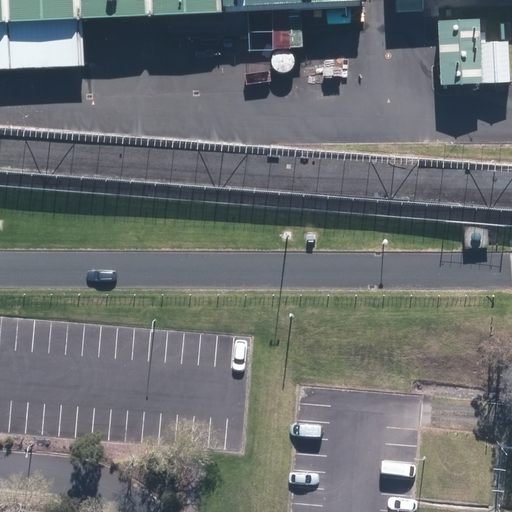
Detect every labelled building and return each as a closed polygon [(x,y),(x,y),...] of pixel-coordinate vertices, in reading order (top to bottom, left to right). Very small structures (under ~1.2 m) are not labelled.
[(511,0),(0,0),(0,63),(74,60),(70,16),(352,3),(351,0),(511,0)] [(431,83),(503,80),(501,39),(470,40),(469,17),(429,17),(431,83)] [(275,76),(298,77),(300,49),(308,49),(308,29),(277,28),(275,76)] [(265,35),(246,35),(246,84),(265,84),(265,35)] [(83,382),(62,381),(59,451),(79,452),(83,382)]
